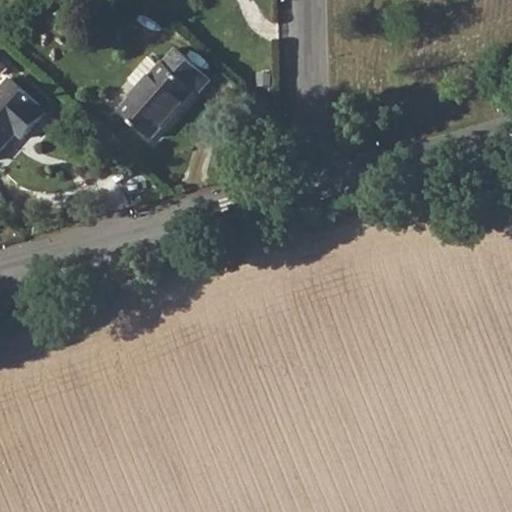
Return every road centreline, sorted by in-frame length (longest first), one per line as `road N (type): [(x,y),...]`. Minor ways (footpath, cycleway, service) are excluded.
road 1 (residential): [(312,185),(0,271)]
road 2 (residential): [(511,129),(312,185)]
road 3 (residential): [(312,185),(306,0)]
